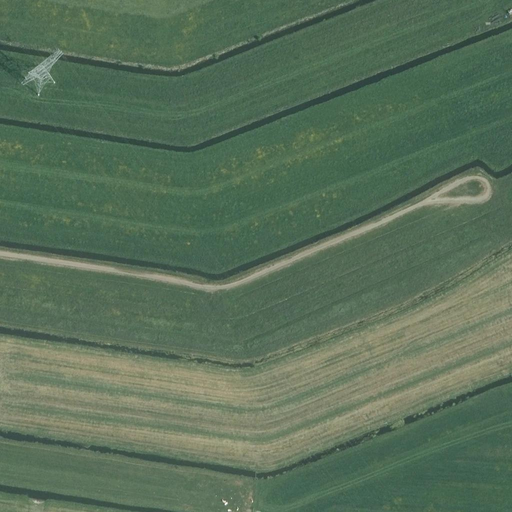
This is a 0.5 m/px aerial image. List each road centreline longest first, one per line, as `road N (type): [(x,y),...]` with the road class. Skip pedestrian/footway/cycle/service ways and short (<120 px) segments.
road 1 (track): [(434,201),(228,285),(0,254)]
road 2 (track): [(420,204),(469,178),(488,183),(478,200),(434,201)]
